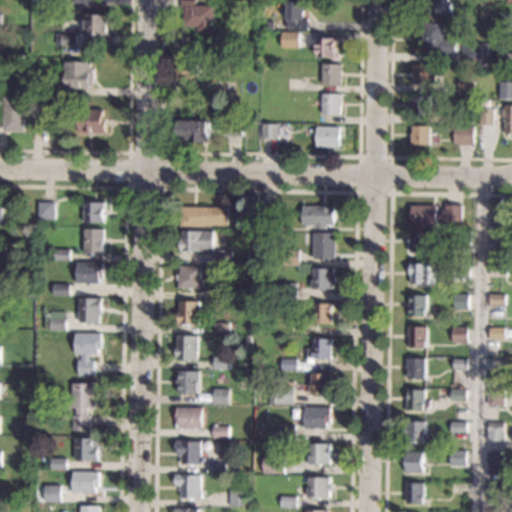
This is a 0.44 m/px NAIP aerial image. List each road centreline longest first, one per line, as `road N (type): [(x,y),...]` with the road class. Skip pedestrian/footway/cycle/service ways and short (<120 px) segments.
road 1 (residential): [(511,172),(482,181),(0,172)]
road 2 (residential): [(369,511),(376,0)]
road 3 (residential): [(141,511),(147,0)]
